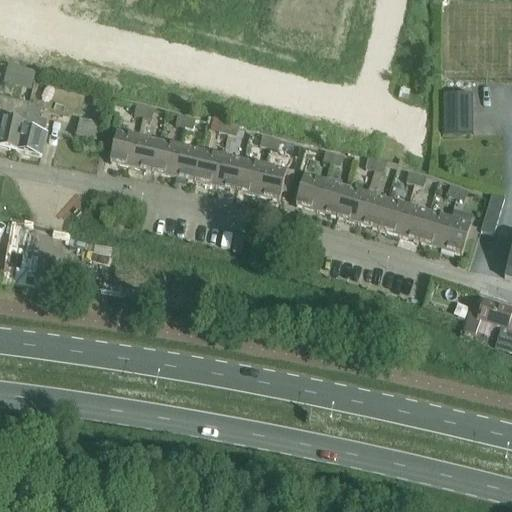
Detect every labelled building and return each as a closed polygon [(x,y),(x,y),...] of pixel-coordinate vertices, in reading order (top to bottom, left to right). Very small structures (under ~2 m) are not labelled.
[(473,99),(442,99),(442,139),(473,138),(473,99)] [(29,109),(0,101),(0,122),(5,123),(0,141),(0,150),(17,155),(18,155),(29,109)] [(18,155),(41,161),(47,138),(43,137),(46,126),(38,124),(41,112),(30,109),(29,109),(18,155)] [(143,113),(134,111),(131,122),(141,124),(143,113)] [(150,126),(153,116),(143,113),(141,124),(150,126)] [(185,123),(176,120),(173,131),(182,134),(185,123)] [(182,134),(192,136),(195,126),(185,123),(182,134)] [(102,146),(105,127),(84,124),(81,143),(102,146)] [(228,130),(219,128),(216,139),(225,141),(228,130)] [(225,141),(234,143),(237,132),(228,130),(225,141)] [(138,142),(117,138),(110,167),(132,172),(138,142)] [(159,147),(138,142),(132,172),(153,177),(159,147)] [(270,145),(261,142),(258,153),(267,155),(270,145)] [(267,155),(276,157),(279,147),(270,145),(267,155)] [(180,152),(159,147),(153,177),(174,181),(180,152)] [(202,156),(180,152),(174,181),(195,186),(202,156)] [(223,161),(202,156),(195,186),(216,191),(223,161)] [(333,160),(324,157),(321,168),(330,171),(333,160)] [(330,171),(339,173),(342,162),(333,160),(330,171)] [(244,166),(223,161),(216,191),(237,195),(244,166)] [(373,166),(362,164),(360,174),(371,177),(373,166)] [(265,170),(244,166),(237,195),(258,200),(265,170)] [(371,177),(382,180),(384,169),(373,166),(371,177)] [(280,205),(287,175),(265,170),(258,200),(280,205)] [(418,179),(409,177),(406,187),(415,189),(418,179)] [(415,189),(424,191),(427,181),(418,179),(415,189)] [(326,187),(304,181),(295,210),(317,216),(326,187)] [(346,193),(326,187),(317,216),(338,222),(346,193)] [(450,190),(447,199),(457,203),(461,194),(450,190)] [(367,200),(346,193),(338,222),(358,229),(367,200)] [(461,194),(457,203),(467,207),(471,198),(461,194)] [(492,199),(481,236),(493,240),(505,203),(492,199)] [(388,206),(367,200),(358,229),(379,235),(388,206)] [(408,212),(388,206),(379,235),(400,241),(408,212)] [(429,218),(408,212),(400,241),(420,247),(429,218)] [(450,224),(429,218),(420,247),(441,254),(450,224)] [(471,231),(450,224),(441,254),(463,260),(464,256),(471,231)] [(464,256),(469,258),(477,232),(471,231),(464,256)] [(511,322),(511,318),(511,314),(484,306),(483,311),(474,309),(465,336),(475,340),(480,325),(511,335),(511,322)]
